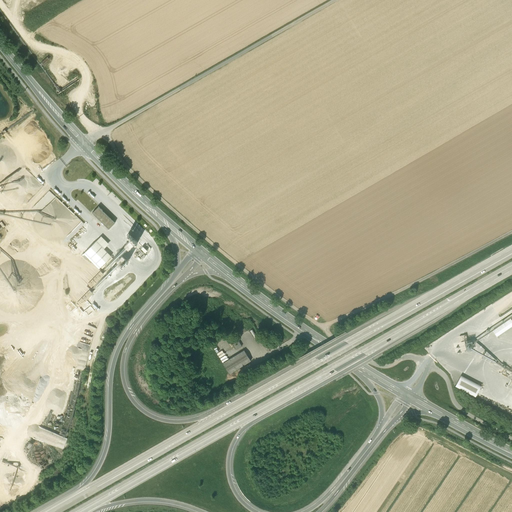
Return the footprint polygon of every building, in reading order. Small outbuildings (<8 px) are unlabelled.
[(99,207),(92,214),(109,230),(115,223),(99,207)] [(101,237),(83,255),(99,271),(112,258),(104,249),(109,245),(101,237)] [(130,240),(124,247),(128,251),(134,244),(130,240)] [(121,256),(117,261),(120,265),(125,259),(121,256)] [(93,278),(97,281),(105,273),(101,270),(93,278)] [(91,287),(97,282),(94,278),(88,283),(91,287)] [(79,299),(83,303),(93,293),(90,289),(79,299)] [(511,321),(511,319),(493,331),(496,336),(511,325),(511,321)] [(236,350),(242,347),(236,337),(230,340),(236,350)] [(222,364),(229,375),(251,361),(244,350),(222,364)] [(481,386),(461,376),(455,386),(475,397),(481,386)] [(7,438),(12,441),(18,429),(12,427),(7,438)]
